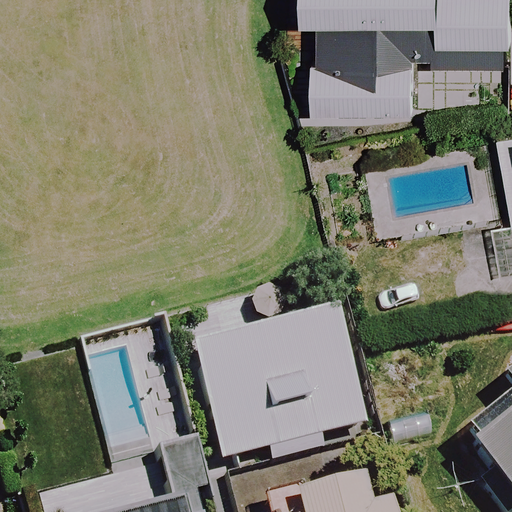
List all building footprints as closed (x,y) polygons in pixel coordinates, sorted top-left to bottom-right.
[(440,0),(351,0),(360,42),(348,44),(353,69),(365,67),(374,116),(511,89),(511,3),(443,17),(440,0)] [(368,428),(339,314),(190,352),(219,467),(267,455),(270,466),(318,454),(315,442),(368,428)] [(451,399),(435,340),(363,359),(386,445),(438,431),(430,405),(451,399)] [(509,511),(511,511),(511,385),(497,396),(509,414),(464,445),(509,511)] [(201,511),(201,510),(212,508),(197,452),(158,462),(170,511),(201,511)] [(293,506),(290,493),(261,500),(264,511),(389,511),(389,509),(379,511),(362,511),(357,489),(293,506)]
